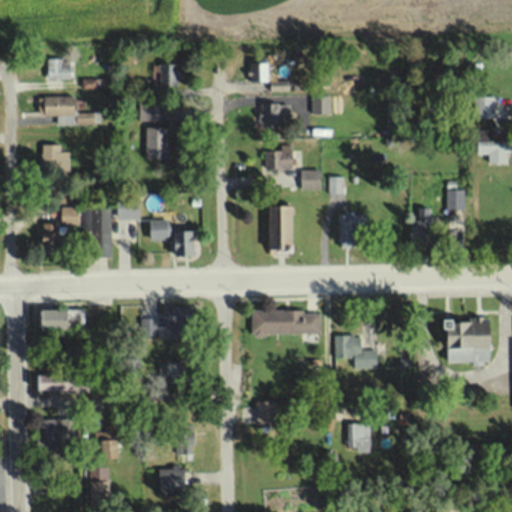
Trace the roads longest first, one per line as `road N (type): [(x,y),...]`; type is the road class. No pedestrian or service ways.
road 1 (secondary): [(511,275),(11,287)]
road 2 (residential): [(224,511),(211,53)]
road 3 (residential): [(11,287),(9,56)]
road 4 (secondary): [(16,511),(11,287)]
